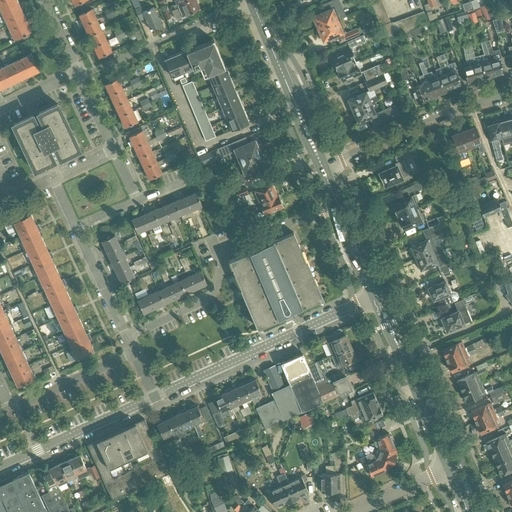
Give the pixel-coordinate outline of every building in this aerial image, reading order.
[(0,13),(19,4),(16,0),(0,0),(0,8),(2,12),(0,13)] [(175,19),(200,9),(196,0),(187,0),(177,4),(179,8),(172,11),(175,19)] [(375,11),(384,7),(382,2),(373,6),(375,11)] [(463,10),(464,10),(464,11),(471,8),(469,2),(462,5),(463,9),(463,10)] [(503,14),(509,12),(506,3),(500,5),(503,14)] [(19,4),(0,13),(2,12),(14,39),(13,40),(24,35),(24,36),(26,35),(26,34),(32,31),(26,20),(28,19),(26,14),(24,15),(19,4)] [(143,12),(141,7),(135,9),(140,20),(146,18),(151,30),(162,25),(154,8),(143,12)] [(377,16),(386,12),(384,7),(375,11),(377,16)] [(318,29),(340,20),(336,12),(335,8),(313,17),(318,29)] [(84,26),(97,19),(92,9),(79,15),(84,26)] [(167,20),(171,18),(167,9),(163,10),(167,20)] [(418,14),(422,25),(428,23),(423,11),(418,14)] [(430,21),(437,18),(435,13),(432,14),(430,11),(427,12),(430,21)] [(379,21),(388,17),(386,12),(377,16),(379,21)] [(467,14),(468,18),(470,24),(477,22),(474,12),(467,14)] [(417,27),(418,27),(422,25),(418,14),(412,16),(417,27)] [(412,29),(417,27),(412,16),(407,18),(412,29)] [(381,26),(390,22),(388,17),(379,21),(381,26)] [(442,19),(446,31),(453,28),(448,17),(442,19)] [(402,20),(406,31),(410,30),(412,29),(407,18),(402,20)] [(440,33),(446,31),(442,19),(442,18),(435,20),(440,33)] [(496,32),(504,31),(501,18),(492,20),(496,32)] [(97,19),(84,26),(89,36),(102,30),(97,19)] [(340,20),(318,29),(323,41),(336,35),(339,43),(359,34),(357,28),(345,33),(343,27),(340,20)] [(403,32),(406,31),(402,20),(396,22),(401,34),(403,32)] [(386,39),(401,34),(396,22),(390,23),(390,22),(381,26),(386,39)] [(413,37),(421,34),(418,27),(417,27),(412,29),(410,30),(413,37)] [(94,47),(107,41),(102,30),(89,36),(94,47)] [(410,30),(406,31),(403,32),(406,39),(413,37),(410,30)] [(363,35),(347,42),(349,48),(366,41),(363,35)] [(498,50),(492,51),(489,40),(485,42),(487,53),(490,60),(489,60),(491,66),(490,66),(492,71),(493,71),(494,76),(503,73),(499,58),(501,58),(498,50)] [(107,41),(94,47),(99,58),(112,52),(107,41)] [(188,51),(186,52),(193,68),(199,66),(204,77),(209,75),(226,68),(215,44),(211,46),(210,42),(188,51)] [(490,60),(487,53),(485,42),(480,43),(483,54),(479,56),(485,78),(494,76),(493,71),(492,71),(490,66),(491,66),(489,60),(490,60)] [(474,57),(472,45),(467,46),(470,58),(473,70),(474,71),(475,76),(474,76),(475,81),(485,78),(479,56),(474,57)] [(467,83),(475,81),(474,76),(475,76),(474,71),(473,70),(470,58),(467,46),(463,48),(464,53),(467,66),(462,67),(467,83)] [(353,64),(355,63),(352,56),(354,55),(352,51),(333,59),(338,70),(353,64)] [(3,65),(12,84),(23,79),(24,81),(29,79),(28,77),(39,71),(36,65),(37,65),(36,63),(31,52),(30,52),(31,54),(4,66),(3,65)] [(184,72),(193,68),(186,52),(182,53),(181,52),(176,54),(184,72)] [(172,77),(184,72),(176,54),(170,57),(170,58),(166,60),(172,77)] [(454,63),(448,65),(446,60),(442,61),(444,67),(449,79),(448,79),(450,84),(451,83),(453,88),(461,85),(456,71),(457,70),(454,63)] [(444,91),(453,88),(451,83),(450,84),(448,79),(449,79),(444,67),(442,61),(438,63),(440,68),(435,70),(436,72),(438,77),(444,91)] [(366,81),(383,74),(392,70),(390,66),(382,69),(380,63),(362,71),(366,81)] [(352,76),(361,73),(360,72),(362,71),(361,68),(356,70),(353,64),(338,70),(342,80),(346,78),(348,82),(354,80),(352,76)] [(1,89),(12,84),(3,65),(3,67),(0,68),(0,92),(1,92),(2,91),(1,89)] [(209,75),(213,86),(231,78),(228,71),(227,72),(226,68),(209,75)] [(408,75),(405,68),(400,70),(409,93),(413,92),(416,102),(427,98),(421,84),(417,85),(415,80),(413,75),(410,74),(408,75)] [(438,77),(436,72),(432,74),(431,72),(428,73),(430,80),(432,85),(435,90),(433,90),(435,95),(444,91),(438,77)] [(427,98),(435,95),(433,90),(435,90),(432,85),(430,80),(428,73),(423,75),(426,82),(421,84),(427,98)] [(383,74),(366,81),(365,82),(369,91),(387,83),(383,74)] [(130,81),(132,85),(140,81),(143,80),(141,76),(130,81)] [(213,86),(218,97),(235,90),(233,85),(234,85),(231,78),(213,86)] [(110,95),(123,89),(118,79),(105,85),(110,95)] [(183,85),(185,91),(195,87),(192,81),(183,85)] [(185,91),(187,97),(197,93),(195,87),(185,91)] [(123,89),(110,95),(115,106),(128,100),(123,89)] [(218,97),(223,108),(240,100),(237,94),(236,94),(235,90),(218,97)] [(369,98),(366,92),(349,99),(354,111),(371,104),(375,102),(378,100),(376,95),(369,98)] [(187,97),(190,102),(199,98),(197,93),(187,97)] [(190,102),(192,108),(202,104),(199,98),(190,102)] [(142,107),(150,103),(148,99),(140,102),(142,107)] [(120,117),(133,111),(128,100),(115,106),(120,117)] [(223,108),(227,119),(245,111),(244,111),(242,107),(243,107),(240,100),(223,108)] [(358,122),(375,115),(372,108),(377,106),(375,102),(371,104),(354,111),(358,122)] [(62,118),(58,104),(39,113),(45,126),(39,129),(33,116),(14,125),(22,137),(20,138),(29,157),(31,156),(35,170),(54,161),(48,148),(54,145),(60,158),(79,149),(71,137),(73,136),(64,117),(62,118)] [(192,108),(194,113),(204,109),(202,104),(192,108)] [(373,126),(399,115),(394,105),(376,113),(377,116),(370,119),(373,126)] [(194,113),(197,119),(206,115),(204,109),(194,113)] [(133,111),(120,117),(125,127),(138,121),(133,111)] [(227,119),(232,130),(249,123),(247,119),(248,118),(245,111),(227,119)] [(197,119),(199,124),(208,121),(209,120),(208,118),(206,115),(197,119)] [(199,124),(201,130),(208,127),(211,126),(209,120),(208,121),(199,124)] [(511,136),(507,120),(503,121),(503,120),(497,121),(502,138),(511,136)] [(497,143),(496,140),(502,138),(497,121),(491,123),(492,124),(487,125),(496,161),(502,159),(498,143),(497,143)] [(181,126),(166,132),(168,136),(182,130),(181,126)] [(201,130),(204,135),(208,134),(213,131),(211,126),(208,127),(201,130)] [(467,131),(473,146),(479,145),(478,146),(481,153),(485,151),(476,128),(467,131)] [(134,147),(147,141),(142,130),(129,137),(134,147)] [(204,135),(206,141),(216,137),(213,131),(208,134),(204,135)] [(469,148),(473,146),(467,131),(460,133),(469,157),(473,156),(470,148),(469,149),(469,148)] [(465,159),(469,157),(460,133),(451,136),(457,152),(462,150),(463,151),(462,152),(465,159)] [(447,144),(443,134),(435,138),(436,141),(439,140),(441,147),(447,144)] [(217,149),(220,156),(235,150),(240,161),(261,152),(260,150),(259,148),(258,147),(257,145),(255,141),(246,145),(243,138),(217,149)] [(152,152),(149,145),(147,141),(134,147),(139,158),(152,152)] [(194,158),(190,148),(182,152),(186,162),(194,158)] [(402,181),(411,177),(404,160),(411,157),(417,155),(414,148),(409,151),(394,157),(397,163),(395,164),(395,166),(390,168),(391,168),(380,173),(382,179),(381,180),(383,185),(384,184),(385,186),(401,179),(402,181)] [(144,169),(157,162),(152,152),(139,158),(144,169)] [(212,157),(210,152),(201,156),(203,160),(212,157)] [(261,152),(240,161),(245,173),(241,174),(244,181),(258,175),(256,169),(265,165),(263,161),(263,160),(263,159),(263,157),(262,155),(262,153),(261,152)] [(157,162),(144,169),(149,179),(162,173),(157,162)] [(487,181),(495,178),(493,171),(484,173),(485,176),(487,181)] [(466,187),(467,188),(479,184),(479,183),(477,179),(476,176),(466,180),(468,186),(466,187)] [(411,197),(409,193),(423,187),(421,182),(398,192),(402,200),(393,204),(395,208),(393,209),(396,217),(416,209),(413,203),(418,200),(415,195),(411,197)] [(259,202),(278,195),(277,194),(276,195),(271,183),(250,192),(252,198),(254,204),(258,203),(259,202)] [(245,186),(236,190),(239,197),(248,193),(245,186)] [(186,197),(191,211),(202,206),(197,193),(186,197)] [(259,202),(258,203),(260,208),(262,207),(265,214),(282,207),(278,195),(259,202)] [(175,202),(180,215),(191,211),(186,197),(175,202)] [(497,199),(479,207),(483,218),(501,211),(502,210),(506,208),(508,207),(506,202),(499,204),(497,199)] [(170,220),(180,215),(175,202),(164,206),(170,220)] [(172,225),(170,220),(164,206),(154,211),(159,224),(165,222),(167,227),(170,226),(172,225)] [(244,214),(252,211),(250,206),(242,209),(244,214)] [(511,225),(511,223),(506,208),(502,210),(501,211),(507,228),(511,225)] [(416,209),(396,217),(400,225),(401,224),(403,228),(425,219),(423,213),(418,215),(416,209)] [(148,228),(159,224),(154,211),(143,215),(148,228)] [(14,223),(26,250),(44,242),(38,231),(40,230),(38,225),(36,226),(31,214),(25,217),(23,217),(23,218),(12,223),(12,224),(14,223)] [(137,233),(148,228),(143,215),(132,220),(137,233)] [(228,230),(235,227),(230,215),(223,218),(228,230)] [(437,217),(426,222),(429,228),(439,223),(447,219),(445,215),(437,218),(437,217)] [(200,227),(199,228),(202,237),(207,235),(203,226),(200,227)] [(425,236),(434,233),(432,228),(423,231),(425,236)] [(259,320),(261,326),(283,317),(281,310),(283,310),(283,311),(284,311),(285,312),(286,312),(287,312),(288,311),(289,310),(289,309),(289,308),(289,307),(294,305),(298,311),(319,301),(317,295),(320,294),(313,278),(310,279),(305,269),(309,268),(302,252),(298,253),(294,242),(297,241),(293,233),(267,244),(270,248),(257,254),(255,249),(229,260),(233,269),(236,267),(241,278),(237,280),(244,295),(247,294),(252,305),(249,306),(256,322),(259,320)] [(107,252),(119,246),(114,235),(102,241),(107,252)] [(416,258),(432,251),(427,240),(411,247),(411,248),(410,249),(411,253),(414,253),(416,258)] [(39,277),(56,269),(51,258),(53,257),(51,252),(49,253),(44,242),(26,250),(24,251),(25,251),(26,250),(39,277)] [(167,244),(161,246),(164,252),(169,250),(167,244)] [(119,246),(107,252),(112,263),(124,256),(119,246)] [(432,251),(416,258),(418,264),(417,265),(418,269),(420,269),(421,270),(437,263),(438,267),(447,263),(441,248),(437,249),(432,251)] [(117,273),(129,267),(124,256),(112,263),(117,273)] [(441,272),(449,268),(447,263),(438,267),(441,272)] [(129,267),(117,273),(121,284),(134,278),(129,267)] [(449,268),(441,272),(443,277),(451,274),(449,268)] [(39,278),(51,304),(69,296),(64,285),(66,284),(63,280),(61,280),(56,269),(39,277),(37,278),(39,278)] [(190,276),(196,289),(207,284),(201,271),(190,276)] [(190,276),(179,281),(186,294),(196,289),(190,276)] [(175,299),(186,294),(179,281),(169,286),(175,299)] [(443,300),(445,306),(457,301),(458,299),(457,294),(454,293),(450,293),(445,281),(426,289),(433,304),(443,300)] [(158,291),(164,304),(175,299),(169,286),(158,291)] [(154,309),(164,304),(158,291),(148,296),(154,309)] [(53,307),(64,331),(81,323),(76,312),(78,311),(76,307),(74,307),(69,296),(51,304),(50,305),(50,306),(52,305),(53,307)] [(143,314),(154,309),(148,296),(137,301),(143,314)] [(447,331),(471,321),(464,305),(466,304),(464,299),(455,303),(458,311),(442,318),(444,324),(443,326),(444,330),(447,330),(447,331)] [(0,328),(11,323),(9,324),(0,303),(0,328)] [(0,349),(4,359),(22,351),(23,351),(23,350),(22,351),(9,324),(11,324),(11,323),(0,328),(0,349)] [(81,323),(64,331),(62,332),(62,333),(64,332),(76,359),(75,359),(75,360),(86,355),(87,355),(88,355),(89,354),(88,354),(94,351),(89,340),(91,339),(89,334),(86,335),(82,326),(81,323)] [(341,337),(340,335),(325,341),(326,342),(326,343),(331,356),(351,347),(346,336),(341,337)] [(467,351),(473,349),(486,343),(484,339),(466,347),(467,351)] [(447,360),(466,352),(462,341),(458,343),(442,349),(447,360)] [(309,365),(313,363),(306,345),(300,348),(304,357),(308,366),(309,365)] [(339,368),(347,364),(346,363),(356,359),(351,347),(331,356),(336,366),(338,365),(339,368)] [(300,348),(302,354),(281,363),(302,412),(324,403),(323,401),(308,366),(304,357),(300,348)] [(22,351),(4,359),(10,370),(7,371),(10,376),(12,375),(17,387),(23,384),(23,385),(25,384),(25,383),(36,378),(36,377),(34,378),(22,351)] [(466,352),(447,360),(452,371),(467,365),(467,364),(471,363),(466,352)] [(315,383),(324,380),(316,362),(313,363),(309,365),(308,366),(315,383)] [(477,371),(484,368),(488,367),(486,362),(475,366),(477,371)] [(285,387),(275,365),(264,370),(274,392),(272,393),(283,420),(301,412),(290,385),(285,387)] [(342,378),(346,376),(344,370),(339,373),(335,375),(332,376),(334,381),(337,379),(337,380),(342,378)] [(461,391),(481,383),(476,372),(473,374),(472,373),(457,380),(461,391)] [(324,380),(315,383),(323,401),(339,393),(339,394),(347,390),(347,392),(352,390),(347,378),(346,376),(342,378),(337,380),(337,379),(334,381),(332,376),(324,380)] [(254,403),(258,401),(256,396),(262,393),(256,379),(245,384),(252,398),(251,398),(254,403)] [(481,383),(461,391),(462,392),(461,393),(463,397),(464,397),(466,402),(482,396),(482,395),(485,394),(481,383)] [(246,401),(251,398),(252,398),(245,384),(235,388),(242,403),(241,403),(244,408),(247,414),(251,413),(246,401)] [(491,398),(504,392),(502,387),(493,390),(491,386),(485,389),(487,393),(489,393),(491,398)] [(241,403),(242,403),(235,388),(225,393),(232,407),(241,403)] [(347,392),(350,397),(356,395),(353,389),(352,390),(347,392)] [(337,419),(348,414),(349,415),(350,415),(356,412),(358,411),(378,403),(373,392),(357,398),(357,399),(353,400),(351,401),(353,405),(346,408),(346,409),(334,413),(337,419)] [(507,398),(504,392),(491,398),(494,403),(507,398)] [(235,414),(232,407),(225,393),(215,398),(221,412),(227,409),(230,416),(235,414)] [(265,428),(283,420),(274,400),(256,408),(262,420),(265,428)] [(378,403),(358,411),(363,422),(366,420),(367,420),(382,414),(378,403)] [(475,422),(495,414),(490,403),(487,405),(487,404),(471,411),(475,422)] [(199,409),(197,405),(187,410),(193,425),(199,437),(203,435),(197,423),(203,420),(204,422),(212,418),(206,406),(199,409)] [(193,425),(187,410),(177,415),(183,429),(184,429),(193,425)] [(212,415),(218,427),(224,424),(219,412),(212,415)] [(495,414),(475,422),(480,433),(496,426),(500,425),(495,414)] [(186,434),(184,429),(183,429),(177,415),(167,419),(173,434),(175,439),(176,439),(182,437),(185,443),(189,441),(186,434)] [(144,419),(87,445),(104,482),(112,499),(169,473),(153,438),(144,419)] [(163,438),(173,434),(167,419),(156,424),(163,438)] [(385,425),(382,419),(373,424),(375,429),(385,425)] [(244,435),(242,429),(241,430),(241,429),(223,438),(226,443),(244,435)] [(186,434),(189,441),(190,445),(195,443),(190,433),(186,434)] [(393,454),(394,453),(395,449),(388,433),(377,438),(378,441),(374,442),(376,446),(377,447),(381,448),(381,449),(393,454)] [(491,453),(510,444),(506,433),(502,435),(486,442),(491,453)] [(210,453),(224,446),(222,441),(208,448),(210,453)] [(496,463),(511,456),(511,448),(510,444),(491,453),(493,457),(493,459),(493,461),(495,462),(496,463)] [(261,448),(265,457),(271,455),(267,445),(261,448)] [(396,454),(394,453),(393,454),(381,449),(381,448),(377,447),(373,458),(376,460),(389,465),(392,466),(396,454)] [(301,455),(303,462),(310,460),(308,453),(301,455)] [(335,474),(334,465),(334,453),(329,453),(330,466),(331,492),(340,491),(339,474),(335,474)] [(70,459),(76,474),(78,478),(79,479),(91,473),(94,479),(99,476),(94,465),(89,468),(89,467),(86,468),(80,455),(70,459)] [(217,458),(222,473),(232,470),(228,455),(217,458)] [(269,464),(274,462),(271,455),(266,458),(269,464)] [(511,456),(496,463),(500,474),(511,469),(511,456)] [(387,469),(389,465),(376,460),(373,458),(371,458),(367,460),(369,463),(366,464),(371,476),(387,469)] [(78,478),(76,474),(70,459),(60,464),(68,482),(78,478)] [(58,487),(68,482),(60,464),(50,468),(57,483),(56,483),(58,487)] [(322,492),(331,492),(330,466),(326,466),(326,474),(321,474),(322,492)] [(56,483),(57,483),(50,468),(40,473),(49,492),(42,496),(49,511),(70,511),(69,509),(58,487),(56,483)] [(169,474),(180,492),(187,488),(181,478),(185,476),(180,468),(169,474)] [(186,473),(189,479),(197,475),(194,470),(186,473)] [(46,511),(28,472),(0,484),(0,511),(46,511)] [(300,497),(293,481),(287,484),(286,482),(288,481),(285,473),(281,475),(292,501),(300,497)] [(293,481),(300,497),(301,497),(300,496),(308,492),(303,481),(307,480),(304,474),(299,476),(299,478),(293,481)] [(284,504),(292,501),(281,475),(277,477),(280,484),(282,484),(283,486),(277,488),(284,504)] [(246,480),(243,483),(254,494),(257,490),(246,480)] [(511,480),(503,485),(507,495),(511,493),(511,480)] [(284,505),(284,504),(277,488),(271,491),(270,490),(264,492),(267,498),(270,496),(275,507),(283,503),(284,505)] [(221,511),(224,511),(228,510),(219,496),(218,496),(216,491),(210,494),(211,499),(210,500),(215,511),(221,511)] [(244,503),(236,495),(233,499),(235,500),(241,506),(247,511),(261,511),(248,499),(244,503)] [(237,511),(239,510),(241,511),(247,511),(241,506),(235,500),(230,505),(237,511)]
